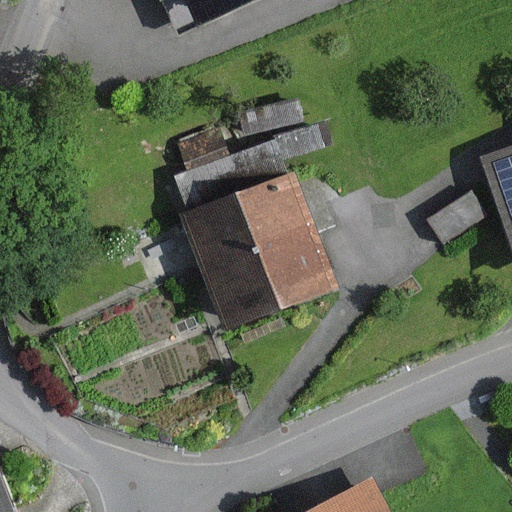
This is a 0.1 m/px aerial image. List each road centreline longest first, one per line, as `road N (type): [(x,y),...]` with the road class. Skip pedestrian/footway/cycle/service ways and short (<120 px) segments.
road 1 (residential): [(511,361),(158,505)]
road 2 (residential): [(158,505),(22,410),(0,382)]
road 3 (residential): [(0,115),(45,0)]
